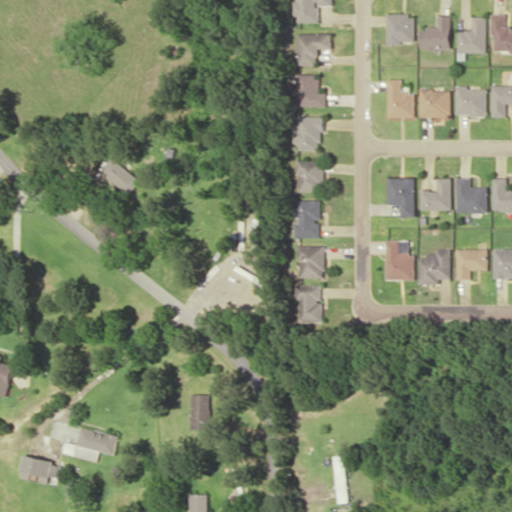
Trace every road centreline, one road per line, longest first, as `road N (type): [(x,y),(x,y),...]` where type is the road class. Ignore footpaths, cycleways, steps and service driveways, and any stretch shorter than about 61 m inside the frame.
road 1 (residential): [(0,151),(207,329),(269,414),(272,511)]
road 2 (residential): [(362,0),(365,307)]
road 3 (residential): [(511,144),(363,144)]
road 4 (residential): [(511,310),(365,307)]
